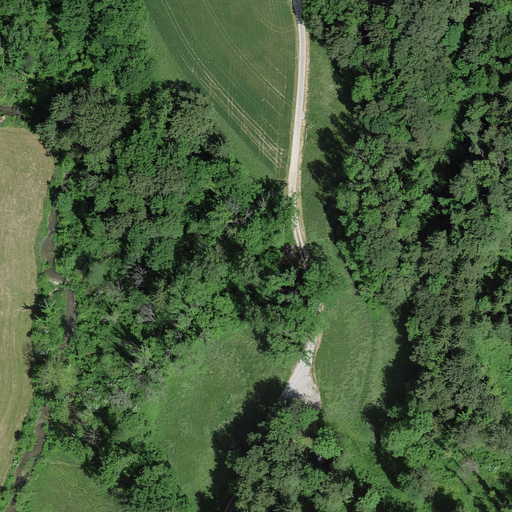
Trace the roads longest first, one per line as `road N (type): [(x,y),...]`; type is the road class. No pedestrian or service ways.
road 1 (track): [(229,511),(306,360),(315,320),(291,207),(302,59),(295,0)]
road 2 (track): [(310,511),(306,360)]
